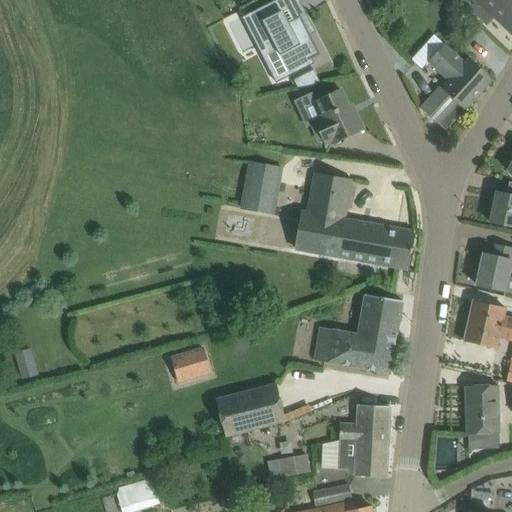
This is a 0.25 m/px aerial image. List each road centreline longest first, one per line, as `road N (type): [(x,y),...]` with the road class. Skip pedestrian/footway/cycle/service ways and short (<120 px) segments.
road 1 (tertiary): [(408,509),(448,186)]
road 2 (track): [(24,0),(45,60),(50,117),(40,193),(0,253)]
road 3 (tertiary): [(448,186),(414,147),(350,0)]
road 4 (tertiary): [(448,186),(511,79)]
